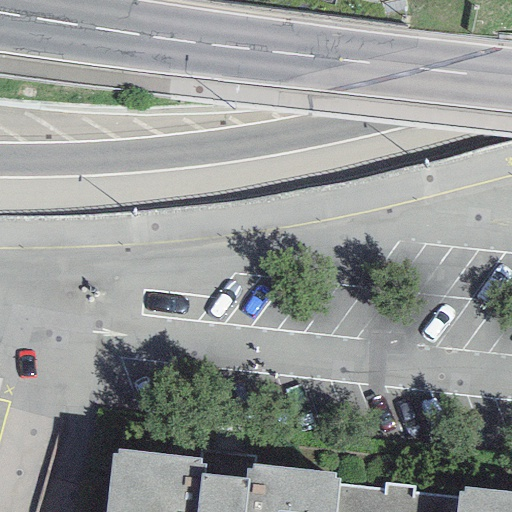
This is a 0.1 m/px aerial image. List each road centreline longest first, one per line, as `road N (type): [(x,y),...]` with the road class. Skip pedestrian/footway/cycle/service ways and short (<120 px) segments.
road 1 (motorway): [(0,163),(263,143),(511,78)]
road 2 (primary): [(511,82),(0,13)]
